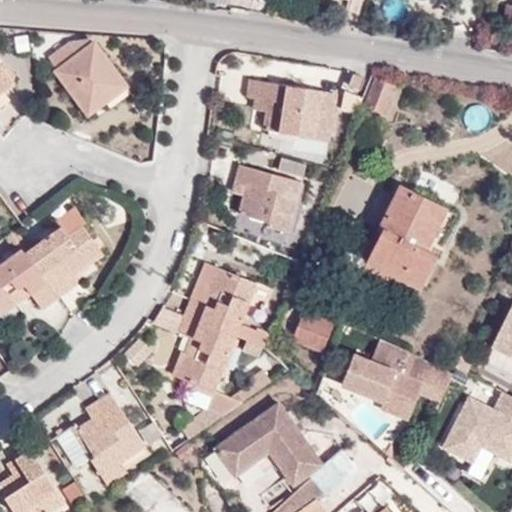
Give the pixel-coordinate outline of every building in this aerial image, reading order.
[(105,99),(101,93),(121,79),(94,42),(77,53),(69,42),(48,57),(57,69),(56,70),(87,113),(105,99)] [(94,42),(69,42),(77,53),(94,42)] [(0,93),(14,82),(0,64),(0,93)] [(350,84),(360,88),(364,77),(354,72),(350,84)] [(267,110),(264,128),(315,137),(323,90),(297,87),(289,85),(250,78),(247,96),(255,97),(274,100),(272,111),(267,110)] [(366,104),(384,112),(394,85),(376,78),(366,104)] [(105,99),(125,84),(121,79),(101,93),(105,99)] [(356,113),(362,96),(345,89),(342,96),(347,99),(344,108),(356,113)] [(329,91),(323,90),(315,137),(321,138),(329,91)] [(255,97),(253,108),(267,110),(272,111),(274,100),(255,97)] [(301,173),(304,161),(280,155),(277,167),(301,173)] [(301,181),(239,164),(234,184),(252,189),(250,198),(242,196),(238,212),(268,221),(267,226),(288,231),(301,181)] [(234,184),(232,193),(242,196),(250,198),(252,189),(234,184)] [(434,254),(425,249),(445,207),(400,185),(379,226),(384,229),(369,259),(420,284),(434,254)] [(72,211),(58,221),(61,225),(68,234),(81,224),(72,211)] [(61,225),(25,251),(58,297),(73,287),(63,272),(72,265),(77,272),(103,253),(81,224),(68,234),(61,225)] [(31,293),(42,308),(58,297),(25,251),(22,248),(0,264),(0,315),(17,303),(10,292),(23,282),(31,293)] [(73,287),(82,280),(77,272),(72,265),(63,272),(73,287)] [(203,303),(191,298),(185,314),(236,335),(257,281),(218,266),(210,286),(221,291),(215,308),(203,303)] [(17,303),(31,293),(23,282),(10,292),(17,303)] [(210,286),(203,303),(215,308),(221,291),(210,286)] [(292,339),(322,351),(337,314),(307,301),(292,339)] [(511,304),(491,345),(511,356),(511,304)] [(214,390),(236,335),(185,314),(178,330),(190,335),(202,340),(196,355),(185,351),(176,374),(191,380),(214,390)] [(190,335),(185,351),(196,355),(202,340),(190,335)] [(399,348),(395,346),(380,339),(371,361),(353,353),(341,384),(369,395),(373,396),(375,397),(381,400),(387,403),(391,396),(413,405),(418,393),(440,402),(453,374),(408,353),(399,348)] [(263,387),(273,380),(265,370),(255,377),(259,382),(263,387)] [(191,380),(184,398),(209,408),(224,414),(243,401),(237,398),(214,390),(191,380)] [(243,401),(263,387),(259,382),(237,398),(243,401)] [(509,461),(511,456),(511,397),(502,392),(499,399),(497,401),(493,410),(468,397),(442,447),(465,459),(473,443),(480,446),(509,461)] [(145,445),(111,393),(93,403),(102,418),(95,423),(91,418),(77,428),(93,453),(90,455),(101,474),(121,461),(145,445)] [(378,407),(408,419),(413,405),(391,396),(387,403),(381,400),(378,407)] [(278,402),(215,448),(235,476),(267,453),(291,485),(320,464),(278,402)] [(93,403),(86,408),(91,418),(95,423),(102,418),(93,403)] [(216,420),(220,417),(224,414),(209,408),(182,428),(190,439),(203,430),(211,424),(216,420)] [(143,433),(150,445),(162,438),(155,426),(143,433)] [(465,459),(471,463),(480,446),(473,443),(465,459)] [(46,511),(64,501),(30,447),(15,458),(24,474),(16,479),(13,474),(0,482),(0,486),(15,511),(46,511)] [(357,469),(341,451),(311,479),(323,496),(325,497),(357,469)] [(15,458),(6,463),(13,474),(16,479),(24,474),(15,458)] [(107,484),(127,471),(121,461),(101,474),(107,484)] [(323,496),(311,479),(275,511),(324,511),(317,501),(323,496)] [(71,500),(84,493),(77,482),(65,490),(71,500)]
